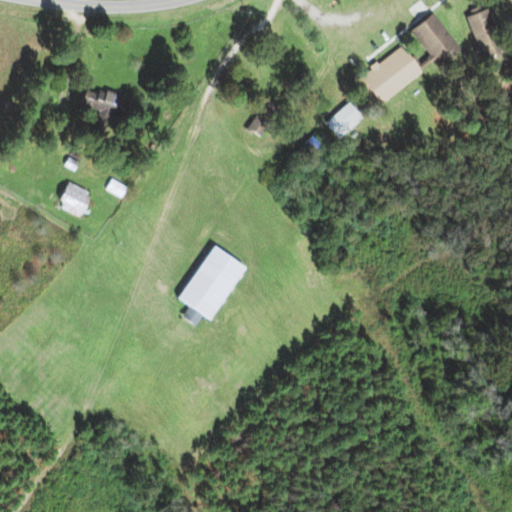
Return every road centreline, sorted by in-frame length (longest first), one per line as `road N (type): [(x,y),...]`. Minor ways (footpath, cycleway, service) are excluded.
road 1 (residential): [(279,0),(231,53),(202,108)]
road 2 (residential): [(45,0),(172,0)]
